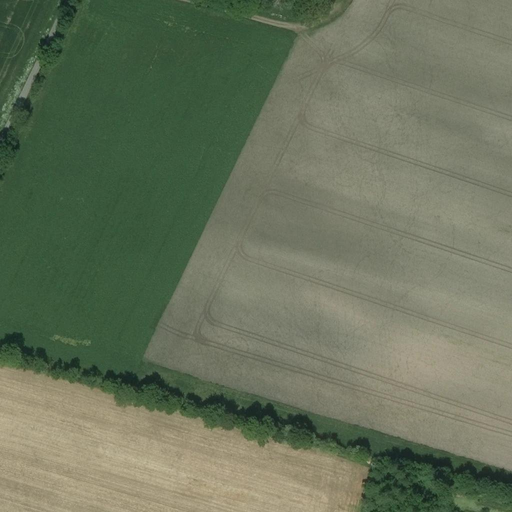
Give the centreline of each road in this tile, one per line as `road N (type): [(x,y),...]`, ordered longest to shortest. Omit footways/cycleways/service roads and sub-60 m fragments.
road 1 (unclassified): [(67,0),(0,142)]
road 2 (track): [(184,0),(308,27)]
